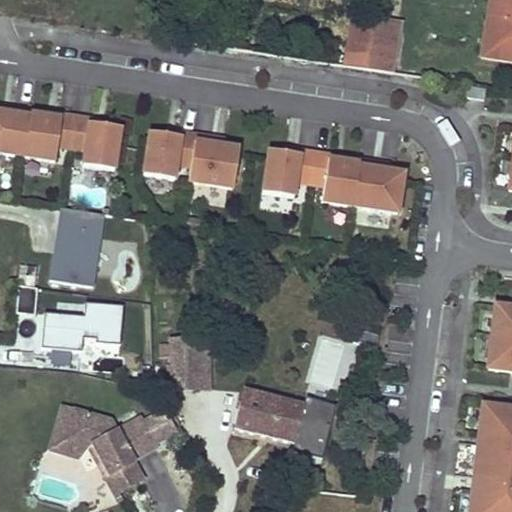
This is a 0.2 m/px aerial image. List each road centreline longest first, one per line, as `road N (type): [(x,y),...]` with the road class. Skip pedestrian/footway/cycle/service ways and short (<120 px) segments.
road 1 (residential): [(438,245),(447,179),(433,138),(416,127),(0,63)]
road 2 (residential): [(408,511),(438,245)]
